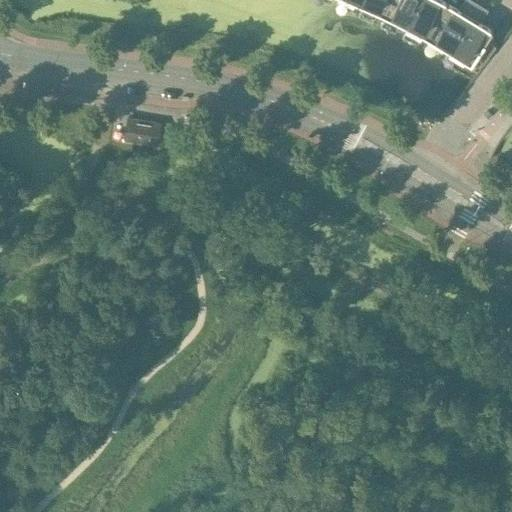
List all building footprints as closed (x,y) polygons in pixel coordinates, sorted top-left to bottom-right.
[(361,0),(360,1),(383,11),(388,0),(361,0)] [(388,0),(383,11),(406,23),(417,0),(388,0)] [(417,0),(406,23),(428,34),(447,1),(445,0),(417,0)] [(428,34),(449,47),(459,32),(477,2),(474,0),(463,0),(458,8),(447,1),(428,34)] [(449,47),(471,61),(475,55),(483,61),(496,45),(486,39),(492,29),(480,22),(488,8),(477,2),(459,32),(449,47)] [(156,143),(160,122),(128,117),(124,137),(156,143)]
